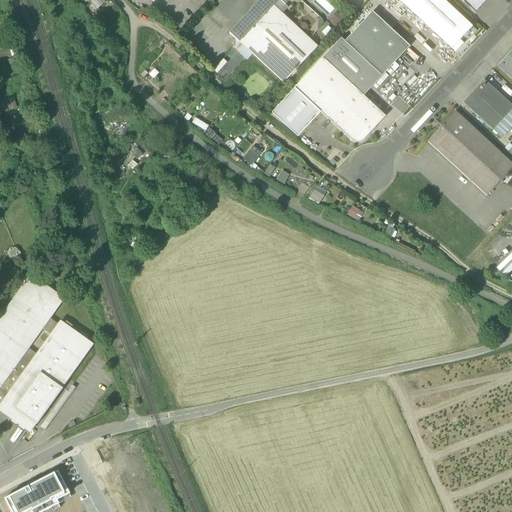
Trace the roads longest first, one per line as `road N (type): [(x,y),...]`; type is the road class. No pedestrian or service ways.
road 1 (track): [(511,337),(468,354),(134,425),(90,281)]
road 2 (track): [(511,295),(368,202),(131,15)]
road 3 (track): [(169,417),(124,302),(95,187)]
road 4 (residential): [(375,164),(511,17)]
road 5 (residential): [(0,480),(79,439),(134,425)]
